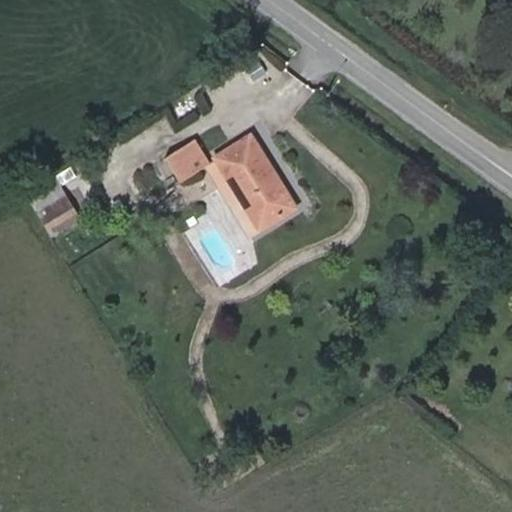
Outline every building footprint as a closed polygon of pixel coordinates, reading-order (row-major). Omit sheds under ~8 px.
[(262,198),(253,204),(272,236),(317,208),(274,139),(239,160),(262,198)] [(219,141),(188,160),(201,183),(230,166),(232,164),(219,141)] [(230,166),(253,204),(262,198),(239,160),(232,164),(230,166)] [(50,215),(79,198),(73,189),(45,206),(50,215)] [(94,222),(79,198),(50,215),(65,239),(94,222)]
